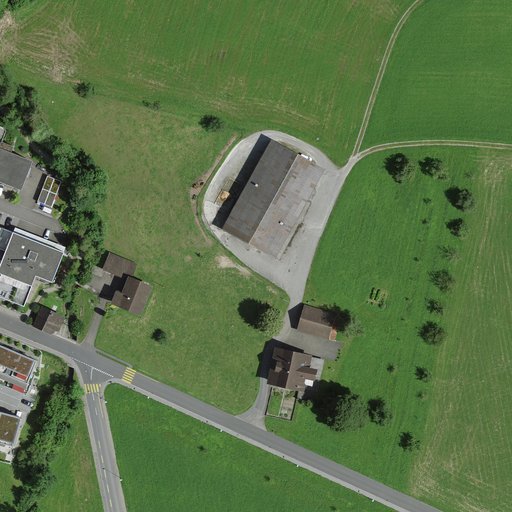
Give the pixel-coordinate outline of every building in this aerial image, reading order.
[(325,173),(271,143),(222,233),(275,262),(325,173)] [(35,164),(0,151),(0,182),(25,191),(35,164)] [(40,205),(54,208),(60,183),(46,180),(40,205)] [(65,249),(0,222),(0,292),(24,302),(36,272),(53,279),(65,249)] [(140,309),(150,283),(129,275),(123,291),(118,290),(114,299),(140,309)] [(63,320),(42,310),(36,326),(51,333),(53,327),(59,330),(63,320)] [(338,319),(308,310),(302,331),(332,339),(338,319)] [(21,351),(4,344),(0,353),(0,379),(8,382),(21,351)] [(310,354),(278,347),(271,378),(303,385),(310,354)] [(38,358),(21,351),(8,382),(25,390),(38,358)] [(21,416),(0,409),(0,442),(13,446),(21,416)]
